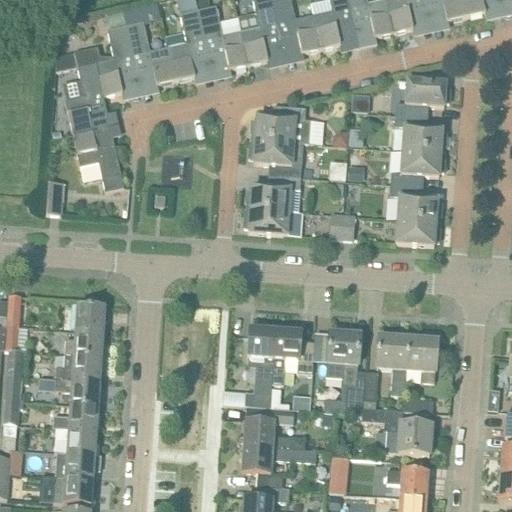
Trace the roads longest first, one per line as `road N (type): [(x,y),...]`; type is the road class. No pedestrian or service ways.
road 1 (residential): [(134,511),(151,263)]
road 2 (residential): [(231,100),(472,46)]
road 3 (residential): [(472,46),(456,285)]
road 4 (residential): [(456,285),(221,268)]
road 5 (residential): [(461,511),(476,286)]
road 6 (residential): [(498,288),(511,86)]
road 7 (unclassified): [(221,268),(231,100)]
road 8 (residential): [(151,263),(0,253)]
road 9 (residential): [(141,155),(134,122),(231,100)]
